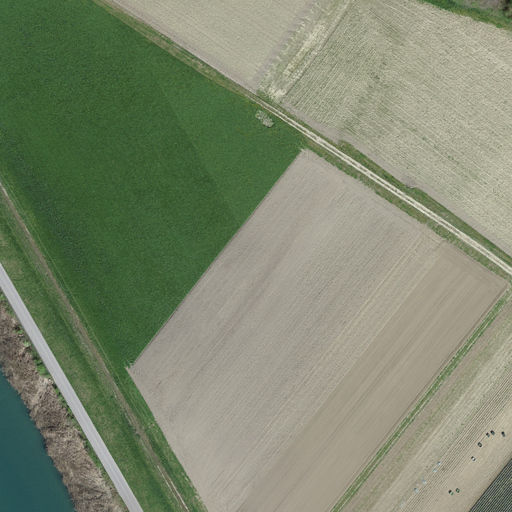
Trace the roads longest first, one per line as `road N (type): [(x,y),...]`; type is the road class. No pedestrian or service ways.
road 1 (track): [(208,66),(511,272)]
road 2 (unclassified): [(140,511),(0,266)]
